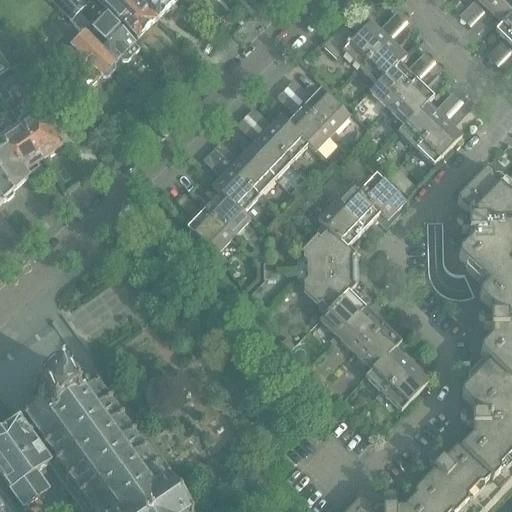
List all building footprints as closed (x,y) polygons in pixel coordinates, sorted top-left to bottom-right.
[(47,0),(71,23),(86,9),(76,0),(47,0)] [(98,0),(97,2),(141,47),(162,26),(135,0),(98,0)] [(135,0),(162,26),(181,7),(173,0),(135,0)] [(475,8),(481,14),(494,0),(473,0),(479,5),(475,8)] [(511,0),(494,0),(481,14),(487,20),(490,16),(501,27),(502,28),(511,17),(511,0)] [(511,17),(502,28),(501,27),(494,33),(507,46),(503,49),(508,55),(511,51),(511,17)] [(108,24),(97,36),(106,44),(99,51),(102,53),(103,52),(106,55),(105,57),(113,65),(117,61),(119,63),(127,63),(137,53),(108,24)] [(384,33),(381,37),(369,25),(355,39),(342,26),(320,48),(336,63),(342,56),(359,71),(390,38),(384,33)] [(97,36),(94,39),(89,34),(86,37),(90,41),(79,52),(80,53),(64,69),(92,97),(106,83),(107,84),(112,84),(119,77),(119,71),(118,70),(105,57),(106,55),(103,52),(102,53),(99,51),(106,44),(97,36)] [(393,47),(396,44),(390,38),(359,71),(376,87),(377,88),(398,66),(399,67),(406,60),(393,47)] [(410,77),(399,67),(398,66),(377,88),(376,87),(368,94),(385,110),(387,112),(419,79),(413,74),(410,77)] [(7,73),(0,77),(0,88),(2,91),(16,82),(9,71),(7,73)] [(424,84),(419,79),(387,112),(389,113),(389,114),(404,127),(405,128),(426,106),(427,107),(433,100),(420,88),(424,84)] [(331,137),(348,119),(319,91),(307,104),(304,100),(298,106),(331,137)] [(30,102),(10,115),(18,127),(16,128),(40,164),(53,155),(59,151),(61,149),(48,128),(35,109),(30,102)] [(44,102),(35,109),(48,128),(57,122),(44,102)] [(314,156),(331,137),(298,106),(293,111),(297,115),(287,126),(286,126),(308,147),(307,149),(314,156)] [(438,117),(427,107),(426,106),(405,128),(404,127),(396,134),(415,152),(447,119),(441,113),(438,117)] [(387,112),(381,118),(383,120),(389,114),(389,113),(387,112)] [(286,126),(287,126),(279,119),(267,131),(264,128),(258,134),(291,165),(307,149),(308,147),(286,126)] [(448,128),(452,124),(447,119),(415,152),(433,169),(461,140),(448,128)] [(33,168),(40,164),(16,128),(0,139),(0,148),(25,185),(38,176),(33,168)] [(274,183),(291,165),(258,134),(253,139),(256,143),(245,155),(274,183)] [(24,186),(25,185),(0,148),(0,183),(10,199),(24,187),(24,186)] [(258,200),(274,183),(245,155),(234,166),(231,162),(225,168),(258,200)] [(241,217),(242,216),(258,200),(225,168),(220,174),(223,177),(211,190),(218,197),(219,196),(241,217)] [(511,271),(508,268),(511,263),(511,195),(510,194),(507,197),(493,183),(494,179),(485,170),(476,181),(474,179),(469,184),(470,186),(457,200),(457,205),(467,215),(471,211),(474,214),(474,220),(470,220),(467,223),(460,224),(460,236),(467,236),(471,239),(474,239),(474,245),(471,248),(467,245),(458,255),(458,261),(486,288),(478,296),(478,302),(489,311),(493,308),(496,311),(496,316),(492,316),(489,320),(482,320),(482,333),(489,333),(493,336),(496,336),(497,341),(493,344),(490,341),(480,351),(480,357),(488,365),(461,394),(461,399),(471,409),(475,405),(478,409),(478,414),(474,414),(471,417),(464,418),(464,430),(471,430),(475,433),(478,434),(479,439),(476,442),(472,438),(461,450),(455,450),(443,463),(436,456),(428,465),(438,475),(428,486),(424,482),(414,493),(414,499),(403,510),(405,511),(396,511),(395,510),(394,503),(382,503),(382,510),(379,511),(372,511),(374,510),(364,500),(358,501),(347,511),(458,511),(466,504),(466,498),(478,486),(483,487),(488,481),(491,483),(499,475),(498,470),(511,455),(511,384),(511,382),(511,271)] [(392,217),(404,205),(375,177),(358,194),(358,195),(380,216),(379,217),(389,227),(396,221),(392,217)] [(393,188),(405,199),(413,190),(402,179),(393,188)] [(0,203),(6,206),(10,201),(9,200),(10,199),(0,183),(0,203)] [(358,195),(358,194),(352,188),(334,206),(363,234),(375,222),(385,232),(389,227),(379,217),(380,216),(358,195)] [(242,216),(241,217),(219,196),(218,197),(208,208),(204,204),(199,210),(232,241),(249,223),(242,216)] [(304,202),(299,208),(305,213),(308,210),(308,205),(304,202)] [(352,245),(363,234),(334,206),(317,224),(326,233),(327,232),(347,251),(348,250),(351,253),(356,248),(352,245)] [(215,259),(232,241),(199,210),(194,216),(197,219),(185,231),(215,259)] [(299,210),(289,220),(295,225),(299,225),(306,218),(299,210)] [(348,250),(347,251),(327,232),(326,233),(319,241),(316,239),(302,254),(302,262),(300,262),(296,266),(296,282),(300,286),(302,286),(303,294),(317,308),(320,305),(328,313),(351,290),(352,291),(355,288),(352,285),(351,260),(355,257),(351,253),(348,250)] [(263,282),(276,282),(275,267),(262,267),(263,282)] [(356,296),(352,291),(351,290),(328,313),(319,322),(335,338),(337,340),(364,310),(353,299),(356,296)] [(379,319),(376,322),(364,310),(337,340),(339,342),(340,343),(353,356),(384,323),(379,319)] [(387,333),(390,329),(384,323),(353,356),(371,373),(392,351),(393,351),(400,345),(387,333)] [(335,338),(329,344),(331,346),(334,349),(340,343),(339,342),(337,340),(335,338)] [(288,355),(294,348),(288,340),(281,345),(288,355)] [(404,362),(393,351),(392,351),(371,373),(364,380),(380,395),(382,397),(413,365),(407,358),(404,362)] [(415,373),(418,369),(413,365),(382,397),(384,399),(384,400),(400,415),(428,385),(415,373)] [(68,370),(63,373),(59,368),(55,370),(54,380),(46,386),(37,383),(32,387),(36,392),(32,395),(35,399),(39,396),(43,402),(39,405),(36,408),(34,409),(35,410),(30,413),(29,412),(26,415),(24,413),(22,414),(24,417),(21,418),(22,419),(19,420),(21,422),(20,423),(50,467),(48,468),(59,484),(61,488),(62,487),(71,500),(70,501),(73,504),(74,504),(79,511),(195,511),(190,511),(172,486),(175,484),(173,480),(170,483),(160,469),(163,467),(161,463),(158,466),(148,452),(151,449),(149,447),(146,449),(136,435),(139,433),(137,430),(134,432),(124,419),(127,416),(126,414),(125,414),(115,400),(115,399),(114,398),(120,394),(108,378),(102,382),(101,381),(98,383),(95,379),(96,378),(95,377),(94,378),(90,376),(90,374),(88,374),(88,376),(86,375),(83,376),(83,374),(81,374),(81,376),(78,378),(77,378),(75,380),(73,380),(69,383),(66,377),(70,373),(68,370)] [(380,395),(373,402),(375,404),(378,406),(384,400),(384,399),(382,397),(380,395)] [(20,423),(21,422),(19,420),(0,434),(0,482),(20,511),(43,511),(42,509),(45,507),(41,500),(46,497),(33,479),(48,468),(50,467),(20,423)]
